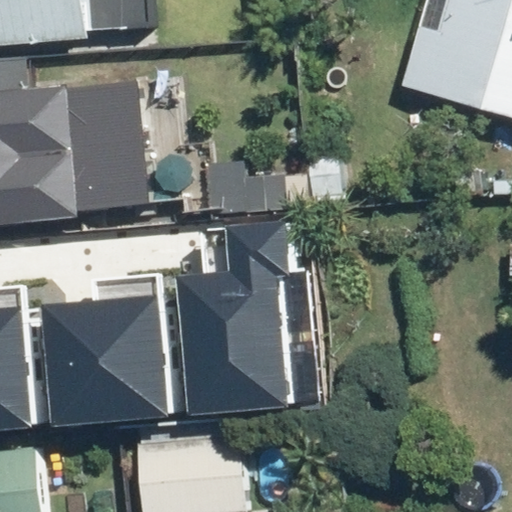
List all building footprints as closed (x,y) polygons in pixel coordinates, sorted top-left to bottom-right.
[(0,0),(0,48),(99,40),(95,0),(0,0)] [(511,109),(511,0),(437,0),(414,84),(511,109)] [(0,221),(165,204),(151,77),(38,89),(34,53),(0,56),(0,221)] [(231,160),(169,164),(172,211),(233,207),(231,160)] [(198,268),(215,403),(325,390),(303,215),(246,222),(251,262),(198,268)] [(67,296),(76,415),(181,408),(173,288),(67,296)] [(0,300),(0,419),(55,416),(46,297),(0,300)] [(252,511),(245,436),(145,445),(151,511),(252,511)] [(0,511),(49,511),(44,447),(0,450),(0,511)]
